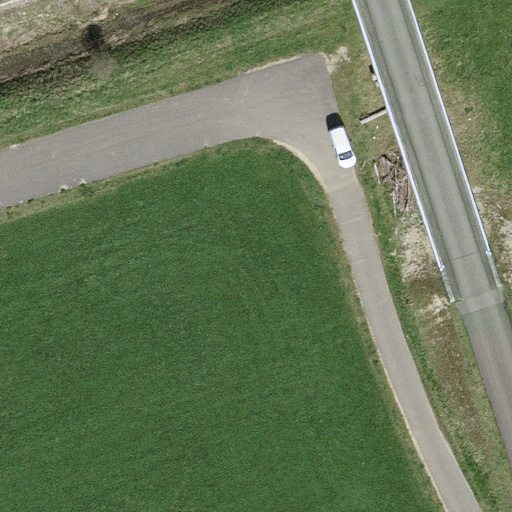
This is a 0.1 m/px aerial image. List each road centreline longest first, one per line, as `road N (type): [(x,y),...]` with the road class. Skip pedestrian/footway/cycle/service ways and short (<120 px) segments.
road 1 (track): [(0,170),(225,105),(291,105),(348,135),(437,414),(483,511)]
road 2 (track): [(381,0),(511,414)]
